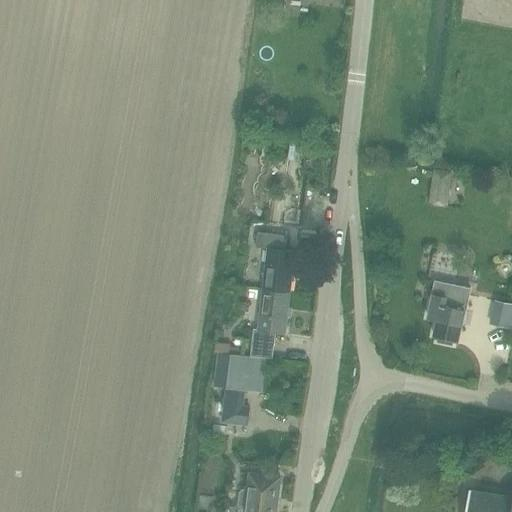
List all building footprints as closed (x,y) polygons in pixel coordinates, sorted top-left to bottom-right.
[(439,171),(436,199),(448,200),(448,197),(451,173),(439,171)] [(267,248),(263,289),(292,293),(296,251),(287,250),(289,236),(259,232),(257,247),(267,248)] [(430,256),(426,275),(451,280),(455,261),(454,261),(456,251),(432,246),(431,249),(430,256)] [(499,270),(499,271),(499,272),(500,273),(500,274),(500,275),(501,275),(501,276),(502,276),(503,277),(504,277),(505,277),(505,278),(506,278),(507,278),(508,277),(509,277),(510,277),(510,276),(511,276),(511,275),(511,274),(511,267),(511,266),(511,265),(510,265),(509,264),(508,264),(507,264),(506,264),(505,264),(504,264),(503,264),(503,265),(502,265),(501,266),(500,267),(500,268),(499,269),(499,270)] [(254,330),(252,356),(273,358),(276,332),(277,333),(287,334),(292,293),(263,289),(258,330),(254,330)] [(460,341),(468,302),(433,295),(429,318),(438,320),(435,336),(440,337),(439,341),(455,344),(456,340),(460,341)] [(511,301),(495,297),(489,322),(511,327),(511,301)] [(224,405),(222,421),(248,424),(250,408),(242,407),(238,407),(244,356),(231,354),(224,405)] [(277,511),(282,477),(251,473),(248,489),(244,489),(240,492),(238,504),(235,507),(230,506),(227,509),(226,511),(277,511)] [(511,496),(471,490),(467,511),(511,511),(511,506),(511,496)]
